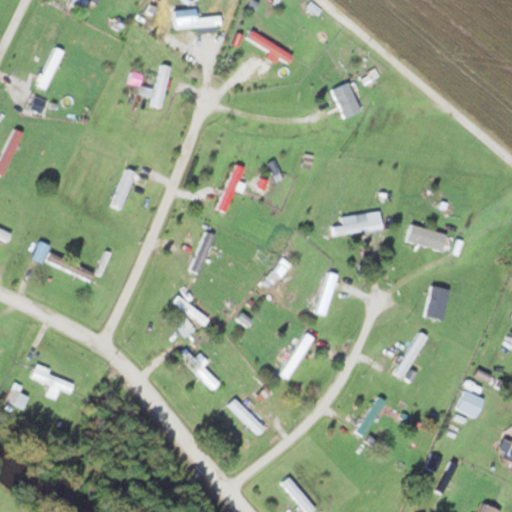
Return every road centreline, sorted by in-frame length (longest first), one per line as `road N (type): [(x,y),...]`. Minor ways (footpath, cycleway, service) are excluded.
road 1 (residential): [(242,511),(103,349),(0,298)]
road 2 (residential): [(103,349),(208,100)]
road 3 (residential): [(225,491),(334,392),(379,300)]
road 4 (residential): [(511,146),(322,0)]
